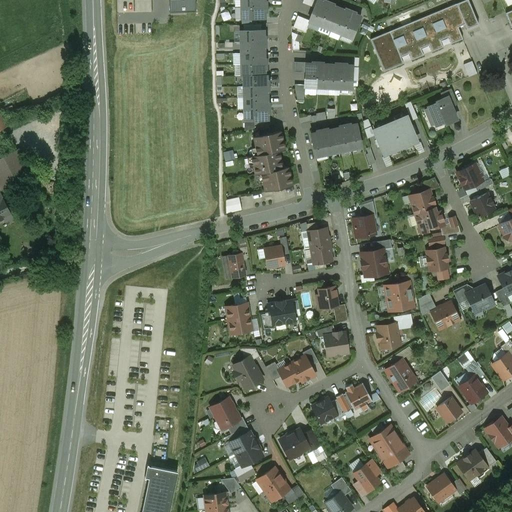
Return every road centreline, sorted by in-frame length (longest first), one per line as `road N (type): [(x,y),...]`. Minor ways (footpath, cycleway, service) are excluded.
road 1 (tertiary): [(91,252),(60,511)]
road 2 (tertiary): [(92,0),(91,252)]
road 3 (residential): [(311,203),(140,252),(91,252)]
road 4 (residential): [(289,0),(283,91),(311,203)]
road 5 (residential): [(485,270),(435,160)]
